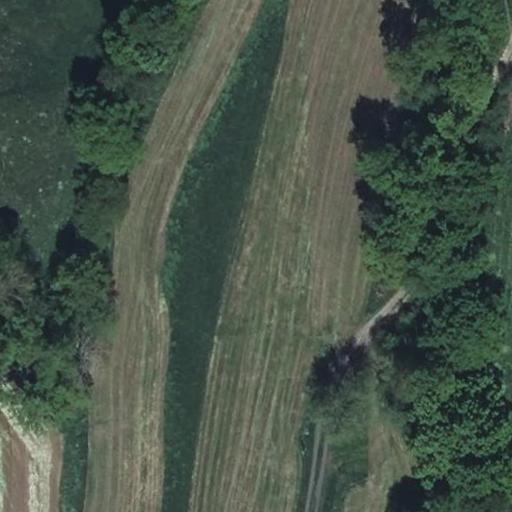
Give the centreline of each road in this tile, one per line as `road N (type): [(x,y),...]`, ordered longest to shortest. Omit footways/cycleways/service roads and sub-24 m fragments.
road 1 (track): [(410,284),(449,234),(500,32),(511,18)]
road 2 (track): [(312,511),(339,360),(410,284)]
